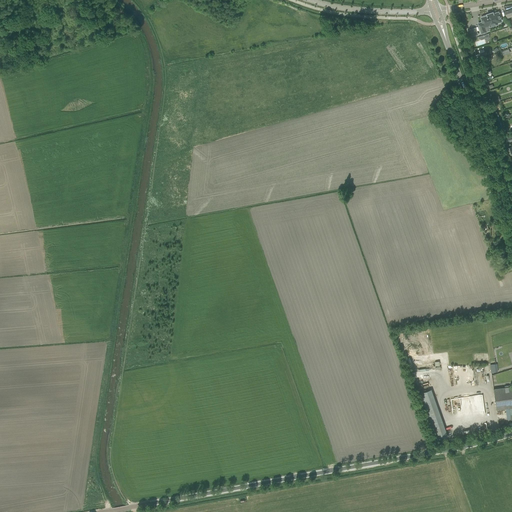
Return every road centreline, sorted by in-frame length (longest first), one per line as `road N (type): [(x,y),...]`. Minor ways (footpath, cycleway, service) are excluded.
road 1 (unclassified): [(104,511),(511,434)]
road 2 (tertiary): [(511,225),(444,36)]
road 3 (tertiary): [(432,12),(306,0)]
